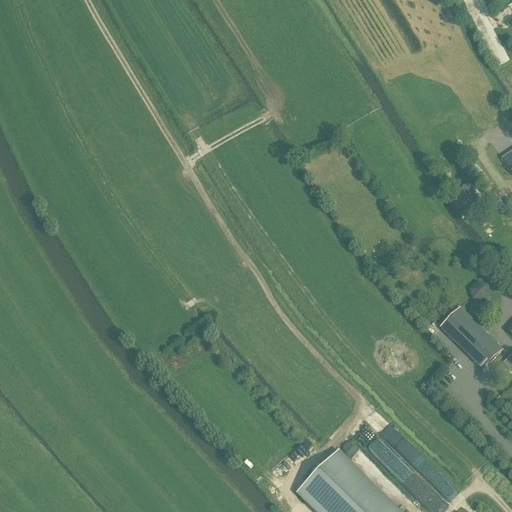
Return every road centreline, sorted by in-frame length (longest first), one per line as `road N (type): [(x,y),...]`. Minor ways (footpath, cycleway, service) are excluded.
road 1 (track): [(444,511),(454,500),(285,319),(239,252),(185,165),(205,151),(188,124)]
road 2 (track): [(185,165),(87,0)]
